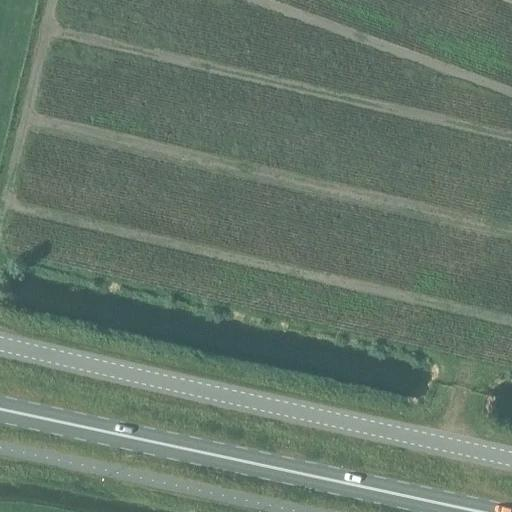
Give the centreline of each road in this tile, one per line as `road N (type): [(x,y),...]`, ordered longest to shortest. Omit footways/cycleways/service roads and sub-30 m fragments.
road 1 (unclassified): [(0,343),(511,460)]
road 2 (primary): [(482,511),(0,409)]
